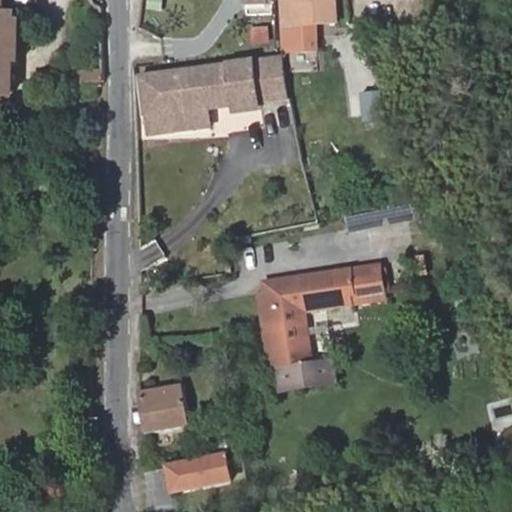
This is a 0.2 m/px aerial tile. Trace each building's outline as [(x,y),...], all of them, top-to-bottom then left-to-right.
[(280,0),(283,26),(341,23),(339,0),(280,0)] [(8,12),(8,5),(0,5),(0,94),(15,95),(16,12),(8,12)] [(271,26),(253,28),(255,48),(274,45),(271,26)] [(271,87),(290,84),(285,55),(142,77),(147,117),(262,102),(259,72),(268,72),(271,87)] [(106,69),(73,72),(74,84),(98,82),(107,81),(106,69)] [(36,75),(37,88),(74,84),(73,72),(72,71),(36,75)] [(382,122),(381,92),(364,93),(365,123),(382,122)] [(294,110),(291,99),(277,102),(279,113),(294,110)] [(279,135),(284,165),(300,162),(296,133),(279,135)] [(265,199),(270,231),(309,223),(304,192),(265,199)] [(388,296),(382,263),(358,267),(365,300),(388,296)] [(365,300),(358,267),(328,272),(335,305),(365,300)] [(335,305),(328,272),(301,277),(303,287),(306,310),(335,305)] [(303,287),(301,277),(263,283),(265,294),(303,287)] [(265,294),(278,368),(281,391),(341,381),(338,358),(315,362),(306,310),(303,287),(265,294)] [(270,370),(278,368),(265,294),(257,295),(270,370)] [(141,392),(147,433),(190,426),(184,385),(141,392)] [(232,481),(228,457),(172,466),(176,491),(232,481)]
